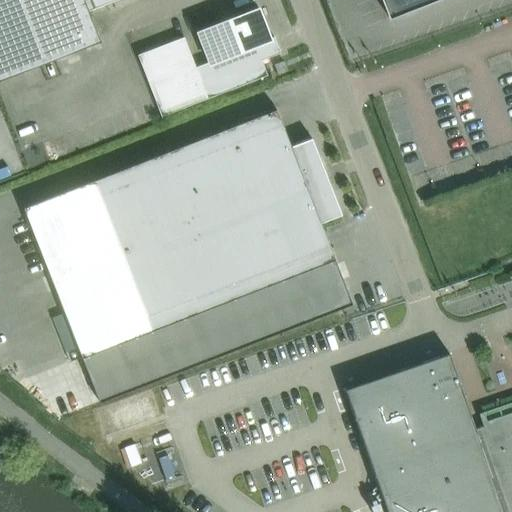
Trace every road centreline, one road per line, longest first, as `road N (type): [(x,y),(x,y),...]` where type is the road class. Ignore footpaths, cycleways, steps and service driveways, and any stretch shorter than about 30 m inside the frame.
road 1 (unclassified): [(417,295),(303,0)]
road 2 (unknown): [(321,372),(200,403),(210,468)]
road 3 (unknown): [(210,468),(338,423)]
